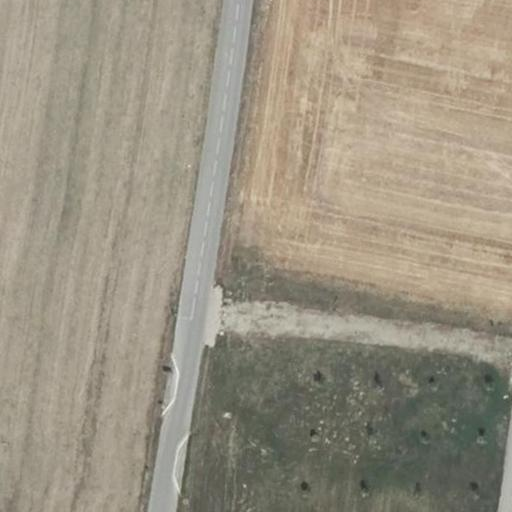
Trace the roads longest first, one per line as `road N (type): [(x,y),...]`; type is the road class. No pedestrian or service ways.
road 1 (tertiary): [(238,0),(161,511)]
road 2 (unknown): [(511,363),(190,319)]
